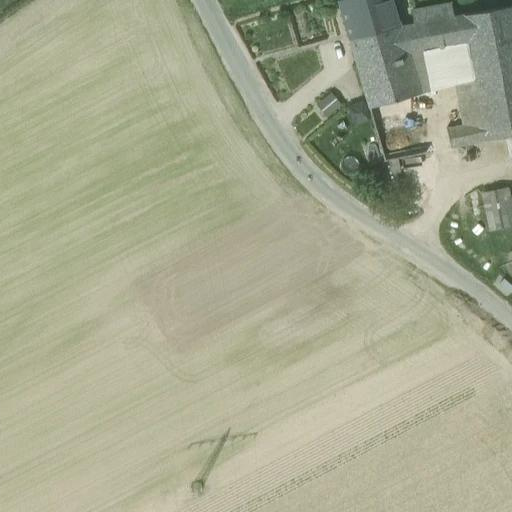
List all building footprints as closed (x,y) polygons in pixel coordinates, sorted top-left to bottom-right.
[(392,0),(343,0),(338,2),(353,55),(404,41),(401,28),(392,0)] [(451,5),(412,12),(414,25),(401,28),(404,41),(408,53),(425,50),(467,42),(463,16),(453,18),(451,5)] [(511,7),(463,16),(467,42),(482,122),(486,142),(511,136),(511,7)] [(404,41),(353,55),(369,109),(420,95),(408,53),(404,41)] [(425,50),(408,53),(420,95),(437,90),(425,50)] [(317,103),(324,115),(343,104),(336,91),(317,103)] [(482,122),(446,128),(450,149),(486,142),(482,122)] [(511,217),(507,191),(483,196),(490,231),(511,227),(511,217)]
